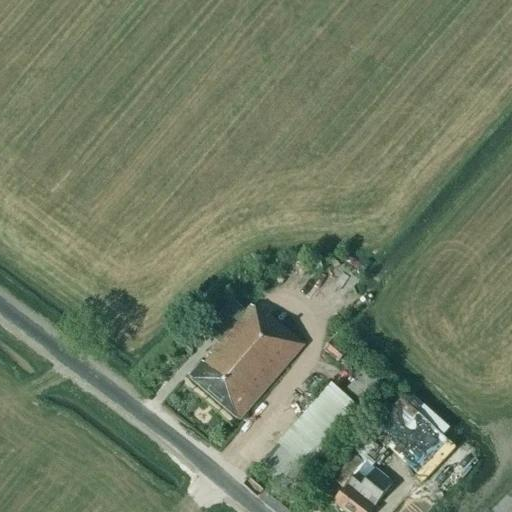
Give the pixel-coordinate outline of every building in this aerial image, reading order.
[(266,320),(251,307),(246,313),(233,302),(208,331),(221,342),(189,379),(239,422),(304,347),(269,317),(266,320)] [(346,354),(332,342),(324,352),(338,364),(346,354)] [(365,369),(342,395),(331,385),(280,444),(306,466),(356,409),(362,413),(385,387),(365,369)] [(388,450),(418,476),(449,443),(446,440),(403,399),(354,453),(355,454),(330,481),(341,491),(364,464),(371,469),(388,450)] [(335,504),(344,511),(371,511),(374,509),(393,485),(375,471),(370,479),(366,476),(364,479),(358,475),(335,504)] [(511,511),(511,493),(493,511),(511,511)]
